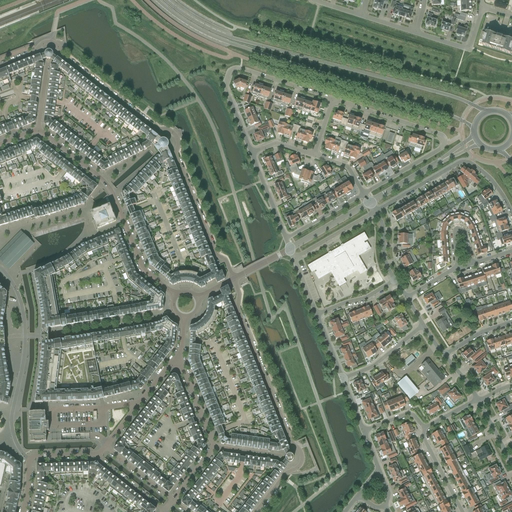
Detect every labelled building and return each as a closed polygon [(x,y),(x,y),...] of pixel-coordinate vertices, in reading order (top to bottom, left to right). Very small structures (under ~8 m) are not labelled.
[(379,0),(380,1),(376,0),(375,0),(375,1),(374,1),(373,4),(374,4),(373,8),(374,8),(373,9),(376,10),(377,9),(381,11),(384,2),(387,3),(387,0),(379,0)] [(399,17),(402,8),(397,7),(398,4),(395,3),(396,1),(392,0),(391,3),(390,8),(394,9),(392,14),(399,17)] [(406,9),(402,8),(399,17),(410,20),(413,8),(410,7),(409,11),(406,10),(406,9)] [(434,28),(436,23),(436,21),(431,19),(432,15),(428,14),(426,20),(425,22),(426,23),(425,25),(426,25),(426,26),(428,26),(429,26),(434,28)] [(443,21),(441,25),(440,29),(441,30),(441,31),(444,32),(444,31),(448,32),(450,25),(453,26),(456,18),(452,17),(451,23),(443,21)] [(467,27),(464,26),(463,29),(457,27),(455,34),(457,35),(456,36),(459,36),(464,37),(467,27)] [(511,39),(506,38),(505,38),(504,38),(505,35),(499,33),(498,36),(496,35),(497,35),(487,32),(484,31),(481,41),(484,42),(483,44),(483,45),(492,48),(511,54),(511,53),(511,51),(511,39)] [(40,55),(31,58),(33,65),(34,65),(36,65),(36,63),(42,60),(44,59),(46,58),(47,59),(49,59),(50,59),(52,60),(54,61),(53,62),(58,66),(58,68),(60,69),(65,63),(57,57),(56,58),(54,56),(53,55),(53,54),(52,52),(50,51),(48,50),(46,51),(45,53),(44,54),(43,55),(40,55)] [(43,62),(42,60),(36,63),(36,65),(35,70),(42,71),(42,66),(44,66),(44,62),(43,62)] [(57,73),(58,68),(58,66),(53,62),(52,64),(51,63),(50,67),(51,68),(51,72),(57,73)] [(72,69),(65,63),(60,69),(65,72),(64,74),(67,76),(72,69)] [(6,68),(0,70),(0,82),(10,79),(6,68)] [(77,73),(72,69),(67,76),(71,80),(72,80),(77,73)] [(40,81),(42,71),(35,70),(31,71),(31,73),(35,73),(34,80),(32,80),(40,81)] [(74,85),(81,76),(77,73),(72,80),(71,80),(70,81),(74,85)] [(86,80),(81,76),(74,85),(79,89),(86,80)] [(83,92),(90,83),(86,80),(79,89),(83,92)] [(239,80),(233,82),(234,84),(233,84),(235,88),(236,88),(236,89),(239,88),(244,89),(245,87),(247,88),(248,85),(246,84),(247,82),(239,80)] [(88,95),(94,87),(90,83),(83,92),(88,95)] [(252,94),(260,97),(263,87),(262,87),(263,85),(259,84),(258,86),(255,85),(253,90),(252,94)] [(92,99),(99,90),(94,87),(88,95),(92,99)] [(266,89),(263,87),(260,97),(266,99),(267,97),(268,97),(271,90),(270,90),(269,88),(268,87),(266,89)] [(38,96),(39,92),(28,90),(27,96),(31,96),(31,99),(30,102),(26,102),(25,107),(36,109),(37,103),(35,103),(36,100),(36,97),(38,97),(38,96)] [(97,102),(103,94),(99,90),(92,99),(97,102)] [(273,101),(280,104),(284,94),(283,94),(284,92),(280,91),(279,93),(276,92),(273,101)] [(55,103),(55,100),(58,101),(58,97),(62,98),(62,96),(60,95),(58,95),(56,95),(48,94),(46,102),(45,111),(54,112),(55,106),(55,103)] [(101,106),(108,97),(103,94),(97,102),(101,106)] [(287,95),(284,94),(280,104),(287,106),(288,104),(289,104),(291,97),(290,97),(290,95),(288,94),(287,95)] [(106,109),(112,101),(108,97),(101,106),(106,109)] [(294,108),(301,111),(305,101),(304,101),(304,99),(300,98),(300,100),(297,99),(295,103),(294,108)] [(117,104),(112,101),(106,109),(110,113),(117,104)] [(312,103),(307,101),(307,102),(305,101),(301,111),(309,113),(310,111),(312,103)] [(312,102),(312,103),(310,111),(317,114),(321,104),(319,104),(319,103),(315,102),(312,102)] [(122,108),(117,104),(110,113),(115,117),(122,108)] [(255,116),(252,108),(251,108),(250,106),(248,105),(244,107),(245,110),(244,111),(247,119),(255,116)] [(119,120),(126,111),(122,108),(115,117),(119,120)] [(124,123),(130,115),(126,111),(119,120),(124,123)] [(334,123),(343,126),(345,119),(342,118),(343,114),(337,112),(336,115),(334,114),(333,119),(335,120),(334,123)] [(35,120),(36,114),(27,113),(29,113),(28,117),(23,119),(22,118),(26,126),(32,123),(34,123),(35,122),(35,120)] [(128,127),(135,118),(130,115),(124,123),(128,127)] [(53,123),(50,121),(51,117),(44,116),(43,123),(49,128),(53,123)] [(257,119),(255,116),(247,119),(248,120),(246,121),(248,125),(249,124),(250,126),(254,125),(255,128),(261,125),(260,122),(260,123),(258,118),(257,119)] [(351,129),(355,118),(349,116),(348,120),(345,119),(343,126),(351,129)] [(20,128),(16,118),(11,120),(12,123),(9,124),(6,125),(5,122),(0,124),(4,134),(9,132),(12,130),(15,129),(15,130),(20,128)] [(26,126),(22,118),(17,120),(16,118),(20,128),(26,126)] [(134,129),(139,122),(135,118),(128,127),(133,130),(134,129)] [(361,120),(355,118),(351,129),(360,132),(362,125),(360,124),(361,120)] [(59,125),(55,121),(53,123),(49,128),(54,132),(59,125)] [(140,131),(144,125),(139,122),(134,129),(139,132),(137,134),(140,137),(142,135),(139,132),(140,131)] [(283,135),(287,125),(279,122),(277,129),(278,129),(277,133),(283,135)] [(360,132),(359,136),(368,139),(369,135),(373,124),(367,122),(365,126),(362,125),(360,132)] [(59,135),(65,127),(61,123),(59,125),(54,132),(59,135)] [(291,131),(294,132),(297,126),(293,124),(292,127),(287,125),(283,135),(284,136),(283,137),(288,139),(289,137),(291,131)] [(375,137),(378,126),(373,124),(369,135),(375,137)] [(152,131),(144,125),(140,131),(139,132),(142,135),(143,133),(147,137),(152,131)] [(256,134),(256,133),(255,134),(254,135),(254,136),(253,137),(255,141),(256,140),(257,142),(257,141),(258,142),(261,141),(260,140),(264,139),(262,134),(264,133),(264,134),(268,133),(267,131),(270,130),(268,125),(258,129),(260,132),(256,134)] [(302,141),(305,131),(299,129),(300,127),(297,126),(294,132),(297,134),(296,139),(296,140),(296,141),(301,143),(301,141),(302,141)] [(384,128),(378,126),(375,137),(381,139),(384,128)] [(63,139),(70,130),(65,127),(59,135),(63,139)] [(68,143),(75,134),(70,130),(63,139),(68,143)] [(162,139),(161,139),(160,138),(158,136),(152,131),(147,137),(146,139),(147,140),(148,140),(152,144),(154,145),(155,147),(158,151),(159,153),(161,155),(160,155),(164,162),(166,161),(172,159),(169,151),(168,149),(167,147),(168,146),(168,145),(168,144),(168,143),(167,142),(167,141),(166,141),(165,140),(164,139),(163,139),(162,139)] [(313,134),(305,131),(302,141),(308,144),(309,139),(311,140),(313,134)] [(73,147),(80,138),(75,134),(68,143),(70,144),(69,144),(71,146),(71,145),(73,147)] [(415,148),(418,137),(412,135),(411,137),(409,137),(408,142),(410,143),(409,146),(415,148)] [(424,139),(418,137),(415,148),(420,150),(421,147),(423,147),(425,142),(423,141),(424,139)] [(36,146),(37,138),(27,142),(30,148),(36,146)] [(45,145),(37,138),(36,146),(40,150),(45,145)] [(78,150),(84,142),(80,138),(73,147),(78,150)] [(331,151),(334,141),(326,138),(324,144),(326,145),(324,149),(331,151)] [(149,147),(152,144),(148,140),(147,140),(146,142),(140,145),(142,151),(149,147)] [(339,147),(342,148),(344,141),(341,140),(340,143),(334,141),(331,151),(331,153),(336,154),(336,153),(337,153),(339,147)] [(349,157),(353,147),(347,145),(348,143),(344,141),(342,148),(345,149),(343,155),(344,155),(343,157),(348,158),(349,157)] [(30,148),(27,142),(22,144),(26,152),(31,150),(30,148)] [(92,151),(91,151),(89,149),(87,147),(89,145),(84,142),(78,150),(82,154),(82,153),(83,153),(85,155),(87,157),(87,158),(92,161),(97,154),(99,153),(94,149),(92,151)] [(140,145),(138,143),(133,146),(137,153),(142,151),(140,145)] [(26,152),(22,144),(17,146),(21,156),(27,154),(26,152)] [(133,146),(132,144),(127,146),(132,156),(137,153),(133,146)] [(49,148),(45,145),(40,150),(39,151),(44,155),(49,148)] [(21,156),(17,146),(12,148),(16,158),(21,156)] [(132,156),(127,146),(122,149),(127,159),(132,156)] [(360,149),(353,147),(349,157),(356,159),(357,155),(358,156),(360,149)] [(16,158),(12,148),(11,149),(10,149),(8,149),(8,150),(7,150),(11,161),(16,158)] [(54,152),(49,148),(44,155),(42,157),(47,161),(54,152)] [(127,159),(122,149),(117,151),(122,161),(127,159)] [(11,161),(7,150),(1,153),(5,163),(11,161)] [(410,160),(408,157),(404,151),(405,151),(404,150),(398,153),(400,156),(398,157),(401,162),(403,161),(404,163),(410,160)] [(122,161),(117,151),(111,154),(112,156),(113,156),(117,164),(118,163),(121,162),(120,162),(122,161)] [(391,151),(383,155),(389,165),(391,168),(392,167),(392,168),(396,166),(395,165),(396,165),(395,164),(398,162),(391,151)] [(58,155),(54,152),(47,161),(52,164),(58,155)] [(275,164),(282,161),(281,159),(279,153),(267,159),(266,157),(262,158),(264,163),(265,163),(267,167),(275,164)] [(100,160),(102,158),(97,154),(92,161),(96,165),(100,160)] [(381,162),(377,164),(382,173),(385,172),(385,171),(387,169),(386,167),(389,165),(383,155),(382,154),(380,155),(382,157),(379,159),(381,162)] [(63,159),(58,155),(52,164),(56,168),(57,166),(63,159)] [(164,162),(160,155),(156,156),(153,161),(158,166),(159,166),(161,163),(164,162)] [(289,168),(290,171),(297,168),(296,164),(299,162),(297,156),(295,157),(295,155),(290,157),(290,159),(288,160),(291,167),(289,168)] [(113,156),(112,156),(107,159),(108,161),(109,161),(111,166),(117,164),(113,156)] [(71,165),(67,162),(63,159),(57,166),(62,169),(65,172),(71,176),(76,169),(71,165)] [(176,169),(172,159),(166,161),(167,165),(166,166),(168,172),(176,169)] [(109,161),(108,161),(104,163),(100,160),(96,165),(102,170),(105,171),(105,170),(111,166),(109,161)] [(373,178),(372,175),(366,165),(363,160),(358,162),(361,168),(362,167),(366,173),(362,175),(363,176),(362,176),(366,182),(367,182),(367,183),(371,181),(370,180),(371,180),(371,179),(373,178)] [(158,166),(153,161),(149,164),(156,172),(160,168),(159,166),(158,166)] [(382,173),(377,164),(373,166),(371,163),(370,163),(366,165),(372,175),(375,173),(376,176),(379,174),(379,175),(382,173)] [(156,172),(149,164),(146,168),(153,175),(156,172)] [(279,172),(275,164),(267,167),(271,176),(274,174),(276,177),(282,175),(280,171),(279,172)] [(322,173),(319,175),(322,181),(325,179),(324,178),(331,174),(329,171),(331,171),(328,166),(327,167),(326,166),(320,169),(322,173)] [(463,176),(457,179),(463,188),(468,185),(466,182),(468,181),(469,180),(472,182),(473,182),(476,185),(479,181),(476,178),(477,177),(476,177),(476,176),(474,174),(475,174),(471,171),(469,169),(468,170),(467,169),(467,170),(463,167),(460,171),(463,174),(464,175),(463,176)] [(153,175),(146,168),(142,172),(149,179),(153,175)] [(304,183),(308,171),(302,169),(301,172),(298,171),(297,168),(290,171),(292,174),(293,173),(294,174),(299,176),(298,179),(301,180),(300,182),(304,183)] [(75,180),(81,173),(76,169),(71,176),(75,180)] [(178,174),(176,169),(168,172),(166,172),(168,178),(178,174)] [(314,173),(308,171),(304,183),(308,184),(308,183),(311,183),(312,180),(318,182),(319,181),(320,183),(322,181),(319,175),(316,177),(313,176),(314,173)] [(149,179),(142,172),(138,176),(146,183),(149,179)] [(82,180),(85,176),(81,173),(75,180),(80,183),(82,181),(82,180)] [(180,178),(178,174),(168,178),(170,182),(180,178)] [(85,177),(85,176),(82,180),(82,181),(85,183),(86,187),(97,186),(92,182),(85,177)] [(146,183),(138,176),(135,179),(143,187),(146,183)] [(182,183),(180,178),(170,182),(172,187),(182,183)] [(277,193),(285,190),(282,182),(283,181),(282,178),(277,180),(279,183),(278,183),(278,184),(274,185),(276,189),(275,190),(276,193),(277,193)] [(143,187),(135,179),(132,183),(139,190),(143,187)] [(450,180),(445,183),(449,191),(455,188),(455,187),(458,185),(455,179),(453,180),(453,179),(451,180),(450,180)] [(341,180),(337,182),(345,195),(346,194),(347,195),(350,193),(350,192),(351,191),(352,190),(347,180),(342,182),(341,180)] [(345,195),(337,182),(339,184),(331,189),(332,191),(331,192),(335,199),(337,197),(338,198),(345,194),(345,195)] [(139,190),(132,183),(128,187),(132,191),(135,194),(139,190)] [(184,188),(182,183),(172,187),(174,191),(184,188)] [(449,191),(445,183),(445,184),(443,185),(443,184),(437,188),(442,195),(447,192),(449,191)] [(93,191),(97,186),(86,187),(87,192),(84,195),(88,198),(93,191)] [(128,195),(132,191),(128,187),(121,194),(125,203),(130,200),(128,195)] [(186,193),(184,188),(174,191),(176,196),(186,193)] [(442,195),(437,188),(432,191),(430,192),(434,200),(434,199),(436,198),(442,195)] [(84,203),(88,198),(84,195),(82,193),(83,192),(79,189),(78,191),(81,193),(78,196),(80,198),(82,201),(83,201),(83,202),(84,202),(84,203)] [(288,197),(285,190),(277,193),(280,200),(284,198),(284,199),(285,199),(287,202),(291,199),(289,196),(288,197)] [(335,199),(331,192),(330,190),(331,193),(327,195),(326,193),(320,196),(325,204),(328,203),(329,204),(331,202),(332,203),(336,201),(335,200),(335,199)] [(489,190),(488,190),(486,191),(485,191),(483,193),(477,198),(482,205),(487,202),(485,199),(492,195),(491,194),(492,193),(489,190)] [(434,200),(430,192),(424,195),(424,196),(423,197),(422,196),(422,197),(426,204),(426,203),(428,202),(428,203),(434,200)] [(188,197),(186,193),(176,196),(178,201),(188,197)] [(0,195),(0,225),(8,223),(6,215),(3,206),(0,206),(0,203),(2,203),(0,196),(0,195)] [(74,198),(73,196),(68,197),(71,208),(77,206),(76,206),(74,198)] [(78,196),(74,198),(76,206),(81,204),(82,205),(83,205),(84,204),(84,203),(84,202),(83,202),(83,201),(82,201),(80,198),(78,196)] [(326,205),(325,204),(320,196),(321,197),(317,200),(316,198),(311,200),(317,210),(319,208),(320,209),(321,210),(324,208),(323,207),(326,205)] [(71,208),(68,197),(63,199),(66,209),(71,208)] [(190,202),(188,197),(178,201),(180,206),(190,202)] [(426,204),(422,197),(417,200),(415,201),(418,208),(419,208),(420,207),(421,207),(426,204)] [(66,209),(63,199),(58,201),(61,211),(66,209)] [(142,210),(135,213),(134,209),(132,206),(136,204),(134,199),(130,200),(125,203),(128,212),(132,221),(144,216),(142,210)] [(314,211),(317,210),(311,200),(306,204),(307,205),(303,208),(302,206),(308,216),(309,217),(312,214),(312,213),(314,212),(314,211)] [(61,211),(58,201),(53,202),(56,213),(61,211)] [(418,208),(415,201),(413,202),(407,205),(411,213),(415,211),(418,214),(421,212),(419,208),(418,208)] [(489,205),(487,202),(482,205),(484,207),(486,206),(489,211),(499,206),(496,201),(489,205)] [(56,213),(53,202),(47,204),(51,214),(56,213)] [(191,207),(190,202),(180,206),(182,210),(191,207)] [(51,214),(47,204),(42,205),(45,216),(51,214)] [(45,216),(42,205),(37,207),(40,217),(45,216)] [(97,229),(116,222),(109,205),(91,212),(97,229)] [(411,213),(407,205),(401,209),(402,209),(400,210),(399,210),(404,217),(406,221),(410,219),(408,215),(411,213)] [(307,216),(308,216),(302,206),(293,211),(294,212),(297,218),(300,217),(302,219),(304,218),(304,219),(307,217),(307,216)] [(499,207),(499,206),(489,211),(492,216),(489,218),(490,220),(496,218),(495,215),(502,212),(501,210),(502,210),(500,207),(499,207)] [(32,208),(32,207),(26,209),(29,217),(30,217),(31,219),(35,218),(32,208)] [(40,217),(37,207),(32,208),(35,218),(35,219),(40,217)] [(193,211),(191,207),(182,210),(183,215),(193,211)] [(404,217),(399,210),(398,211),(397,210),(392,214),(396,221),(404,217)] [(195,216),(193,211),(183,215),(185,220),(195,216)] [(299,221),(297,218),(294,212),(288,214),(289,216),(286,218),(286,219),(290,228),(290,227),(291,228),(295,227),(294,226),(295,225),(294,224),(299,221)] [(458,220),(459,213),(449,215),(452,222),(458,220)] [(464,223),(469,217),(459,213),(458,220),(464,223)] [(448,226),(452,222),(449,215),(441,223),(448,226)] [(144,216),(132,221),(134,226),(144,222),(146,221),(146,219),(145,217),(144,216)] [(197,221),(195,216),(185,220),(187,225),(197,221)] [(475,225),(469,217),(464,223),(468,228),(475,225)] [(497,221),(496,218),(490,220),(491,223),(494,222),(496,228),(506,224),(506,223),(507,223),(506,219),(505,219),(504,218),(497,221)] [(199,225),(197,221),(187,225),(189,229),(199,225)] [(136,231),(146,227),(144,222),(134,226),(136,231)] [(447,232),(448,226),(441,223),(439,233),(447,232)] [(508,230),(506,224),(496,228),(498,233),(495,234),(496,237),(502,235),(501,232),(508,230)] [(201,230),(199,225),(189,229),(191,234),(201,230)] [(477,233),(475,225),(468,228),(469,231),(470,235),(471,235),(477,233)] [(138,237),(148,233),(146,227),(136,231),(138,237)] [(119,229),(114,231),(114,232),(105,236),(107,240),(110,239),(114,241),(119,229)] [(124,244),(120,234),(121,234),(119,229),(114,241),(117,242),(119,246),(119,245),(119,246),(124,244)] [(203,235),(201,230),(191,234),(193,239),(203,235)] [(34,244),(21,231),(0,252),(0,261),(9,269),(34,244)] [(140,242),(150,238),(148,233),(138,237),(140,242)] [(370,249),(367,243),(364,244),(363,242),(368,239),(364,233),(343,245),(343,246),(342,247),(341,246),(330,252),(331,253),(329,255),(329,254),(308,266),(311,272),(316,270),(317,272),(315,273),(318,279),(331,272),(339,286),(346,283),(343,279),(358,270),(360,274),(366,271),(358,256),(370,249)] [(480,240),(477,233),(471,235),(472,238),(473,242),(480,240)] [(402,248),(409,248),(411,247),(412,239),(407,239),(407,235),(399,234),(399,235),(398,235),(397,236),(397,238),(398,238),(398,239),(399,239),(398,244),(402,244),(402,248)] [(205,240),(203,235),(193,239),(195,244),(205,240)] [(503,238),(502,235),(496,237),(497,240),(499,239),(500,243),(501,245),(503,244),(506,243),(507,244),(509,243),(511,241),(511,240),(511,238),(511,236),(510,236),(503,238)] [(105,236),(99,238),(103,247),(109,244),(107,240),(105,236)] [(99,238),(98,238),(97,238),(95,239),(94,240),(97,249),(103,247),(99,238)] [(143,247),(152,243),(150,238),(140,242),(143,247)] [(94,240),(88,242),(92,251),(97,249),(94,240)] [(207,244),(205,240),(195,244),(197,248),(207,244)] [(482,247),(480,240),(473,242),(474,246),(475,250),(476,249),(476,250),(485,247),(485,246),(482,247)] [(88,242),(84,244),(83,244),(82,244),(87,253),(92,251),(88,242)] [(145,252),(154,248),(152,243),(143,247),(145,252)] [(82,244),(80,245),(81,246),(77,248),(83,256),(87,253),(82,244)] [(126,249),(124,246),(124,244),(119,246),(119,245),(119,246),(115,247),(117,252),(126,249)] [(209,249),(207,244),(197,248),(199,253),(209,249)] [(487,252),(485,247),(476,250),(478,255),(484,253),(487,252)] [(77,248),(73,252),(78,259),(83,256),(77,248)] [(147,258),(157,254),(154,248),(145,252),(147,258)] [(126,249),(117,252),(119,257),(120,257),(121,259),(122,262),(121,263),(123,268),(132,264),(129,256),(126,249)] [(211,254),(209,249),(199,253),(201,258),(205,257),(204,257),(211,254)] [(411,250),(408,251),(402,254),(404,257),(400,259),(403,264),(402,264),(402,265),(402,266),(403,267),(404,267),(404,268),(405,267),(405,268),(413,264),(411,260),(415,258),(412,253),(413,253),(411,250)] [(73,252),(68,255),(74,263),(74,262),(78,259),(73,252)] [(149,264),(158,258),(157,254),(147,258),(149,262),(148,263),(149,264)] [(215,264),(211,254),(204,257),(205,257),(206,261),(204,261),(207,268),(209,267),(215,264)] [(68,255),(64,258),(70,268),(75,264),(74,262),(74,263),(68,255)] [(448,259),(448,255),(441,256),(442,263),(438,265),(440,269),(445,266),(445,263),(449,263),(449,259),(448,259)] [(65,270),(70,268),(64,258),(60,260),(64,269),(65,270)] [(154,268),(161,260),(158,258),(149,264),(149,265),(150,265),(151,265),(154,268)] [(60,272),(64,269),(65,270),(64,269),(60,260),(55,262),(60,272)] [(163,265),(163,266),(165,264),(161,260),(154,268),(158,271),(163,265)] [(55,262),(51,265),(54,272),(55,274),(60,272),(55,262)] [(123,268),(125,273),(134,269),(132,264),(123,268)] [(218,273),(215,264),(209,267),(211,273),(209,274),(212,280),(215,279),(214,276),(218,273)] [(492,266),(495,276),(500,274),(500,272),(498,266),(497,264),(492,266)] [(37,296),(38,296),(37,296),(38,299),(39,299),(40,305),(39,306),(40,309),(41,313),(40,313),(41,317),(42,317),(42,319),(42,329),(41,329),(41,330),(42,330),(42,329),(48,328),(48,329),(48,328),(61,326),(62,327),(66,326),(66,325),(67,325),(65,317),(66,317),(65,315),(61,316),(54,275),(55,274),(54,272),(51,265),(41,269),(33,272),(35,281),(36,281),(38,292),(37,292),(37,296)] [(170,271),(163,266),(163,265),(158,271),(165,277),(168,274),(170,271)] [(495,276),(492,266),(487,268),(490,278),(495,276)] [(490,278),(487,268),(482,270),(482,272),(485,282),(486,281),(485,279),(490,278)] [(134,269),(125,273),(128,280),(136,274),(134,269)] [(414,269),(409,273),(410,276),(409,276),(413,282),(417,280),(417,281),(418,280),(419,280),(420,280),(420,279),(421,277),(417,271),(416,272),(414,269)] [(181,282),(179,270),(175,271),(176,273),(173,274),(177,284),(181,282)] [(196,277),(198,274),(194,273),(195,271),(192,270),(189,282),(193,284),(196,277)] [(219,272),(218,273),(214,276),(215,279),(216,280),(216,281),(217,283),(217,284),(217,283),(219,282),(220,282),(222,281),(224,280),(225,280),(225,279),(224,279),(224,277),(223,276),(223,274),(222,274),(222,272),(221,271),(221,272),(219,273),(219,272)] [(485,282),(482,272),(477,274),(480,283),(485,282)] [(134,284),(140,277),(136,274),(128,280),(134,284)] [(173,274),(170,275),(168,274),(165,277),(169,281),(169,282),(169,283),(172,285),(173,286),(173,285),(177,284),(173,274)] [(212,280),(209,274),(201,278),(205,284),(212,280)] [(480,283),(477,274),(472,275),(475,285),(480,283)] [(475,285),(472,275),(467,277),(470,287),(475,285)] [(140,277),(134,284),(138,288),(144,280),(140,277)] [(205,284),(201,278),(200,279),(196,277),(193,284),(197,285),(200,288),(201,288),(202,288),(205,286),(206,286),(205,285),(206,285),(205,284)] [(470,287),(467,277),(462,279),(462,278),(465,288),(470,287)] [(465,288),(462,278),(456,280),(457,282),(459,288),(460,290),(465,288)] [(143,290),(148,284),(144,280),(138,288),(142,292),(143,290)] [(152,287),(148,284),(143,290),(147,294),(152,287)] [(229,291),(229,289),(228,289),(228,287),(227,286),(227,287),(225,287),(224,288),(223,289),(222,289),(220,290),(219,290),(220,291),(221,293),(220,293),(221,293),(222,295),(223,298),(227,296),(228,296),(228,295),(230,294),(230,295),(231,294),(230,294),(230,292),(229,291)] [(152,287),(147,294),(151,297),(150,302),(145,303),(147,311),(157,309),(158,311),(159,311),(163,309),(163,308),(163,304),(163,300),(164,296),(165,295),(164,295),(161,292),(160,292),(159,293),(152,287)] [(424,298),(423,299),(426,305),(430,303),(431,304),(433,308),(439,304),(437,301),(439,300),(435,294),(433,296),(431,294),(430,295),(429,293),(428,294),(427,294),(425,296),(424,297),(424,298)] [(231,305),(227,296),(223,298),(222,295),(221,295),(219,297),(222,303),(223,302),(225,307),(231,305)] [(377,305),(373,308),(378,315),(381,313),(380,310),(382,309),(383,309),(386,307),(389,312),(395,308),(392,303),(393,302),(391,300),(389,296),(385,299),(384,297),(381,300),(382,301),(378,303),(379,304),(377,306),(377,305)] [(219,297),(213,300),(216,306),(222,303),(219,297)] [(213,300),(213,299),(212,298),(211,298),(208,300),(207,300),(207,305),(207,309),(214,311),(214,307),(216,306),(213,300)] [(507,313),(504,303),(498,305),(501,314),(507,313)] [(109,318),(115,317),(118,316),(119,316),(125,315),(124,305),(118,306),(118,308),(116,308),(114,308),(114,309),(113,305),(107,306),(108,308),(109,318)] [(235,315),(231,305),(225,307),(226,311),(225,312),(227,318),(229,317),(235,315)] [(366,307),(363,308),(367,318),(372,315),(369,306),(368,306),(368,305),(366,306),(366,307)] [(501,314),(498,305),(493,307),(496,316),(501,314)] [(476,312),(473,313),(475,319),(478,318),(479,322),(480,321),(480,322),(485,320),(482,310),(481,307),(477,308),(476,310),(476,312)] [(496,316),(493,307),(487,309),(490,318),(496,316)] [(367,318),(363,308),(361,309),(360,308),(358,309),(362,320),(367,318)] [(443,318),(437,322),(443,332),(447,329),(450,328),(453,326),(449,319),(445,312),(446,312),(443,308),(438,312),(440,315),(441,315),(443,318)] [(217,311),(214,311),(207,309),(206,313),(217,318),(218,315),(216,314),(217,311)] [(362,320),(358,309),(356,310),(356,311),(353,312),(357,322),(362,320)] [(490,318),(487,309),(482,310),(485,320),(490,318)] [(357,322),(353,312),(351,313),(350,312),(348,313),(349,314),(348,314),(352,324),(357,322)] [(217,318),(206,313),(204,317),(212,323),(214,320),(215,321),(217,318)] [(237,320),(235,315),(229,317),(227,318),(225,319),(227,324),(237,320)] [(396,323),(400,329),(401,328),(403,331),(407,329),(405,326),(407,324),(401,315),(394,319),(392,321),(394,324),(396,323)] [(175,331),(176,331),(177,331),(177,330),(177,326),(177,325),(173,323),(170,321),(167,317),(167,318),(167,317),(166,317),(162,319),(162,320),(162,321),(157,323),(154,323),(156,332),(159,331),(161,330),(166,334),(166,339),(174,340),(175,331)] [(212,323),(204,317),(201,320),(210,329),(212,326),(210,325),(212,323)] [(330,323),(328,323),(330,327),(331,326),(332,328),(333,331),(349,325),(347,322),(343,324),(342,322),(340,321),(338,322),(337,319),(335,320),(334,318),(331,319),(332,321),(329,322),(330,323)] [(210,329),(201,320),(198,323),(204,332),(206,330),(207,331),(210,329)] [(239,325),(237,320),(227,324),(229,329),(239,325)] [(204,332),(198,323),(194,325),(198,334),(198,335),(201,333),(202,335),(205,333),(204,332)] [(189,327),(189,331),(189,332),(190,332),(191,332),(190,339),(190,344),(189,349),(200,350),(200,345),(194,345),(195,340),(195,339),(195,335),(198,334),(194,325),(190,326),(189,326),(190,327),(189,327)] [(241,330),(239,325),(229,329),(231,334),(241,330)] [(345,331),(344,330),(343,327),(349,325),(333,331),(333,332),(332,332),(333,336),(334,335),(336,338),(340,337),(340,338),(341,342),(348,339),(347,336),(344,337),(343,335),(344,335),(343,332),(345,331)] [(96,400),(104,398),(102,390),(92,342),(92,343),(91,335),(71,338),(70,337),(64,338),(65,339),(48,342),(48,339),(48,338),(48,335),(48,332),(48,331),(48,329),(48,328),(42,329),(42,330),(41,330),(41,332),(41,333),(41,336),(41,339),(41,340),(41,343),(41,344),(42,344),(42,352),(41,352),(40,356),(41,356),(40,365),(39,365),(39,368),(40,368),(39,371),(39,372),(38,375),(39,376),(38,380),(37,380),(37,384),(38,384),(37,384),(36,388),(37,388),(36,395),(35,395),(34,403),(35,403),(42,403),(43,403),(43,402),(61,401),(61,402),(67,402),(67,401),(77,401),(83,401),(83,400),(96,400)] [(120,329),(113,331),(114,340),(120,339),(120,338),(122,337),(125,337),(125,338),(130,338),(129,328),(120,329)] [(243,335),(241,330),(231,334),(233,339),(243,335)] [(384,332),(380,335),(388,345),(389,343),(389,342),(391,341),(390,339),(392,337),(387,331),(385,333),(384,332)] [(245,340),(243,335),(233,339),(235,344),(245,340)] [(388,345),(380,335),(375,339),(376,340),(374,341),(375,342),(375,343),(378,347),(381,346),(383,348),(385,346),(386,346),(388,345)] [(511,344),(508,335),(503,336),(506,346),(511,344)] [(506,346),(503,336),(497,338),(500,347),(506,346)] [(500,347),(497,338),(492,340),(495,349),(500,347)] [(247,345),(245,340),(235,344),(237,349),(247,345)] [(485,346),(485,347),(486,352),(487,354),(490,354),(489,351),(495,349),(492,340),(487,341),(487,342),(486,342),(484,343),(485,346)] [(342,354),(343,357),(350,355),(350,354),(355,353),(355,352),(350,354),(348,350),(352,348),(351,344),(350,341),(342,344),(343,347),(344,348),(340,349),(340,350),(339,350),(341,354),(342,354)] [(375,349),(378,347),(375,343),(373,344),(373,343),(368,346),(367,344),(366,345),(373,356),(375,354),(375,353),(377,352),(375,349)] [(0,403),(2,402),(2,403),(8,405),(10,399),(8,398),(9,391),(10,391),(10,387),(10,383),(8,376),(9,376),(7,368),(6,361),(5,355),(4,354),(4,346),(5,346),(5,345),(5,344),(5,345),(0,345),(0,403)] [(169,352),(173,347),(166,344),(163,347),(169,352)] [(166,357),(169,352),(163,347),(161,345),(157,350),(166,357)] [(249,349),(247,345),(237,349),(239,353),(249,349)] [(373,356),(366,345),(360,348),(364,359),(367,357),(367,358),(369,357),(371,357),(373,356)] [(251,354),(249,349),(239,353),(241,358),(251,354)] [(461,354),(464,358),(464,357),(467,360),(470,357),(473,361),(482,353),(479,350),(476,353),(474,351),(472,352),(469,349),(468,350),(465,352),(464,351),(461,354)] [(162,362),(166,357),(157,350),(153,355),(162,362)] [(356,356),(355,353),(350,354),(350,355),(343,357),(348,368),(351,366),(352,369),(357,367),(356,364),(354,365),(352,360),(357,359),(356,356)] [(485,353),(475,362),(477,365),(473,367),(476,371),(475,371),(477,374),(478,373),(479,374),(486,368),(483,364),(487,361),(484,358),(487,356),(485,353)] [(253,359),(251,354),(241,358),(243,363),(253,359)] [(158,366),(162,362),(153,355),(149,360),(151,360),(152,361),(158,366)] [(255,364),(253,359),(243,363),(245,368),(255,364)] [(444,379),(437,371),(428,359),(421,365),(424,369),(421,372),(434,387),(444,379)] [(153,373),(154,372),(158,366),(152,361),(151,360),(149,360),(150,361),(147,365),(148,366),(146,368),(144,371),(143,370),(140,375),(141,375),(147,380),(153,373)] [(193,372),(202,368),(200,363),(191,367),(193,372)] [(257,369),(255,364),(245,368),(247,373),(257,369)] [(486,376),(482,379),(484,382),(484,383),(485,386),(486,385),(487,386),(495,381),(491,375),(494,373),(495,375),(498,373),(494,367),(491,369),(492,370),(485,374),(486,376)] [(195,377),(205,374),(202,368),(193,372),(195,377)] [(508,368),(503,370),(506,379),(507,378),(507,379),(509,378),(511,377),(511,375),(508,368)] [(259,374),(257,369),(247,373),(249,378),(259,374)] [(379,373),(377,374),(382,383),(389,378),(386,373),(384,375),(382,372),(380,373),(379,373)] [(171,376),(168,379),(173,383),(179,381),(177,377),(177,376),(176,375),(175,374),(174,374),(173,374),(172,375),(171,376)] [(197,382),(206,378),(205,374),(195,377),(197,382)] [(261,379),(259,374),(249,378),(251,383),(261,379)] [(374,381),(372,382),(376,390),(379,389),(380,389),(384,386),(382,383),(377,374),(374,376),(375,377),(372,378),(374,381)] [(141,376),(136,381),(141,389),(142,387),(147,380),(141,375),(140,375),(141,376)] [(405,377),(397,384),(410,399),(418,392),(405,377)] [(199,387),(209,383),(206,378),(197,382),(199,387)] [(168,379),(161,388),(166,391),(170,387),(171,388),(172,388),(173,383),(168,379)] [(263,384),(261,379),(251,383),(253,388),(263,384)] [(126,392),(131,391),(129,380),(123,381),(126,392)] [(140,389),(141,389),(136,381),(130,383),(129,380),(131,391),(139,389),(140,389)] [(120,394),(126,392),(123,381),(123,382),(123,384),(119,386),(118,383),(120,394)] [(183,391),(179,381),(173,383),(172,388),(174,388),(175,387),(178,393),(183,391)] [(367,388),(368,387),(363,385),(362,385),(361,381),(354,383),(354,384),(353,384),(354,388),(356,387),(358,393),(361,391),(363,395),(369,393),(367,388)] [(114,395),(120,394),(118,383),(112,384),(114,395)] [(201,392),(211,388),(209,383),(199,387),(201,392)] [(265,389),(263,384),(253,388),(255,393),(265,389)] [(450,400),(454,404),(458,401),(457,400),(461,397),(454,389),(450,392),(449,389),(445,385),(438,391),(440,394),(443,392),(445,394),(447,393),(447,394),(451,399),(450,400)] [(168,393),(166,391),(161,388),(158,392),(165,398),(168,393)] [(203,397),(213,393),(211,388),(201,392),(203,397)] [(267,394),(265,389),(255,393),(257,398),(267,394)] [(185,396),(183,391),(178,393),(175,394),(177,399),(185,396)] [(165,398),(158,392),(155,397),(162,402),(165,398)] [(205,403),(215,399),(213,393),(203,397),(205,403)] [(269,399),(267,394),(257,398),(259,403),(269,399)] [(364,410),(373,406),(371,402),(373,402),(372,400),(374,399),(372,394),(365,397),(366,400),(361,402),(363,405),(362,406),(363,409),(364,409),(364,410)] [(187,401),(185,396),(177,399),(179,405),(187,401)] [(401,396),(396,398),(396,399),(400,409),(402,408),(403,407),(405,406),(404,402),(408,400),(404,396),(401,397),(401,396)] [(162,402),(155,397),(151,401),(158,406),(162,402)] [(432,403),(428,405),(429,407),(426,408),(427,410),(426,411),(428,414),(429,414),(430,415),(439,410),(437,407),(439,406),(440,406),(442,403),(437,397),(434,400),(437,402),(436,403),(433,405),(432,403)] [(499,402),(495,404),(498,410),(500,413),(501,412),(503,411),(504,413),(511,408),(511,407),(511,405),(507,407),(506,403),(507,403),(504,397),(498,400),(499,402)] [(400,409),(396,398),(396,399),(391,401),(395,411),(397,410),(398,409),(400,408),(400,409)] [(207,408),(217,404),(215,399),(205,403),(207,408)] [(271,404),(269,399),(259,403),(261,408),(271,404)] [(158,406),(151,401),(148,405),(155,411),(158,406)] [(189,406),(187,401),(179,405),(181,410),(189,406)] [(395,411),(391,401),(383,404),(386,410),(388,409),(390,412),(392,411),(393,411),(395,411)] [(219,409),(217,404),(207,408),(209,413),(219,409)] [(273,409),(271,404),(261,408),(258,410),(259,411),(260,411),(261,414),(263,413),(273,409)] [(155,411),(148,405),(144,410),(151,415),(155,411)] [(189,406),(181,410),(179,411),(181,416),(191,412),(189,406)] [(376,413),(373,406),(364,410),(365,413),(366,413),(367,416),(366,416),(367,420),(368,419),(369,420),(373,418),(374,420),(378,418),(377,417),(379,417),(377,413),(376,413)] [(224,413),(223,409),(222,408),(219,409),(209,413),(211,418),(221,414),(224,413)] [(275,414),(273,409),(263,413),(265,418),(275,414)] [(151,415),(144,410),(141,414),(148,419),(151,415)] [(46,441),(46,440),(46,437),(46,436),(46,435),(46,433),(46,431),(47,431),(48,431),(49,431),(49,430),(48,423),(48,421),(47,421),(47,422),(46,422),(45,417),(46,417),(46,416),(45,416),(45,412),(45,411),(44,411),(42,411),(40,411),(34,411),(33,411),(33,412),(32,412),(30,412),(29,412),(29,413),(29,417),(29,418),(29,422),(29,423),(29,430),(29,432),(30,432),(30,436),(30,437),(30,441),(30,442),(31,442),(34,442),(35,442),(41,442),(43,442),(43,441),(45,441),(46,441)] [(507,423),(509,425),(511,423),(511,411),(507,414),(508,417),(505,419),(503,420),(505,424),(507,423)] [(194,423),(193,421),(192,418),(193,418),(193,417),(191,412),(181,416),(184,422),(187,420),(188,423),(189,425),(186,427),(188,432),(198,428),(196,423),(195,423),(194,423)] [(465,430),(474,425),(472,422),(473,422),(471,418),(472,417),(470,413),(465,416),(466,417),(462,419),(465,426),(466,425),(467,428),(465,430)] [(148,419),(141,414),(138,418),(145,424),(148,419)] [(213,423),(223,419),(221,414),(211,418),(213,423)] [(277,419),(275,414),(265,418),(267,423),(277,419)] [(145,424),(138,418),(134,423),(141,428),(145,424)] [(223,419),(213,423),(215,428),(218,435),(219,438),(221,441),(220,441),(221,443),(221,444),(222,444),(224,444),(230,445),(231,440),(230,440),(227,439),(224,437),(223,434),(224,433),(224,432),(221,426),(221,425),(225,424),(223,419)] [(279,424),(277,419),(267,423),(269,428),(279,424)] [(400,432),(402,431),(413,427),(411,424),(410,422),(404,424),(404,423),(401,425),(400,426),(400,428),(399,429),(400,432)] [(141,428),(134,423),(131,427),(138,433),(141,428)] [(281,430),(279,424),(269,428),(271,434),(273,433),(275,432),(281,430)] [(474,425),(465,430),(467,428),(470,433),(466,435),(468,439),(469,442),(477,438),(475,435),(478,433),(476,429),(477,428),(475,425),(474,425)] [(138,433),(131,427),(127,431),(134,437),(138,433)] [(414,430),(413,427),(402,431),(405,439),(411,437),(410,434),(414,432),(413,430),(414,430)] [(200,433),(198,428),(188,432),(190,438),(192,437),(200,433)] [(433,440),(443,435),(440,430),(439,429),(436,431),(437,431),(431,434),(433,436),(432,437),(433,440)] [(285,440),(281,430),(275,432),(273,433),(276,439),(277,438),(279,442),(285,440)] [(134,437),(127,431),(124,436),(130,440),(131,441),(134,437)] [(202,438),(200,433),(192,437),(194,442),(196,441),(202,438)] [(376,437),(374,438),(376,442),(377,441),(378,443),(378,442),(380,447),(387,444),(385,440),(383,433),(375,436),(376,437)] [(447,442),(443,435),(433,440),(435,443),(436,442),(437,444),(440,442),(441,445),(447,442)] [(124,436),(118,443),(124,448),(129,447),(129,446),(126,444),(130,440),(124,436)] [(412,440),(411,437),(405,439),(408,447),(418,443),(416,441),(415,438),(412,440)] [(204,444),(202,438),(196,441),(197,445),(195,448),(200,452),(204,448),(205,447),(205,445),(204,444)] [(280,463),(274,471),(280,475),(280,474),(281,472),(282,472),(286,467),(285,466),(288,463),(289,462),(290,462),(292,461),(293,459),(294,457),(293,455),(291,454),(290,453),(288,448),(289,448),(285,440),(279,442),(282,450),(283,450),(285,454),(286,455),(285,456),(285,458),(285,459),(285,460),(282,464),(280,463)] [(282,450),(279,442),(279,443),(277,444),(269,443),(268,450),(268,451),(270,452),(271,450),(278,451),(282,450)] [(442,454),(451,450),(447,442),(441,445),(443,448),(439,449),(442,454)] [(119,454),(120,454),(124,448),(118,443),(113,449),(119,454)] [(418,443),(408,447),(406,448),(410,456),(417,453),(416,450),(419,449),(418,446),(419,446),(418,443)] [(388,447),(387,444),(380,447),(381,449),(381,451),(380,452),(381,455),(383,455),(383,456),(387,455),(389,459),(397,456),(395,452),(393,449),(390,450),(388,446),(388,447)] [(462,447),(467,456),(474,452),(469,444),(462,447)] [(483,453),(477,456),(480,460),(485,458),(491,455),(486,446),(480,449),(481,449),(483,453)] [(120,454),(127,460),(132,454),(127,451),(129,449),(129,447),(124,448),(120,454)] [(197,456),(200,452),(195,448),(193,447),(190,451),(197,456)] [(194,460),(197,456),(190,451),(188,449),(185,454),(194,460)] [(444,459),(453,455),(451,450),(442,454),(444,459)] [(227,460),(228,454),(221,453),(221,452),(220,453),(215,459),(221,463),(223,460),(227,460)] [(131,463),(137,456),(133,453),(132,454),(127,460),(131,463)] [(412,458),(414,463),(423,458),(421,453),(412,458)] [(188,468),(190,466),(194,460),(185,454),(181,459),(183,460),(181,462),(179,464),(178,463),(174,468),(175,469),(182,475),(188,468)] [(249,465),(251,457),(246,456),(245,457),(245,458),(242,457),(240,457),(239,457),(240,456),(239,455),(234,454),(233,463),(238,464),(239,462),(241,462),(244,463),(244,465),(249,465)] [(136,467),(143,458),(138,455),(137,456),(131,463),(136,467)] [(447,464),(456,459),(453,455),(444,459),(447,464)] [(0,511),(16,511),(20,498),(22,490),(21,490),(22,482),(22,474),(22,466),(14,464),(15,460),(0,456),(0,511)] [(141,471),(148,462),(143,458),(136,467),(141,471)] [(267,458),(267,459),(266,466),(273,467),(272,472),(273,473),(274,471),(280,463),(277,461),(270,460),(269,458),(267,458)] [(391,475),(401,471),(398,472),(396,468),(398,467),(397,462),(395,458),(389,461),(391,464),(389,465),(389,467),(388,467),(389,471),(388,471),(389,475),(391,475)] [(426,463),(423,458),(414,463),(417,467),(426,463)] [(221,463),(215,459),(214,460),(212,463),(219,468),(222,464),(221,463)] [(450,470),(459,465),(456,459),(447,464),(450,470)] [(94,463),(88,463),(89,469),(94,469),(98,473),(102,467),(98,464),(97,462),(96,462),(94,463)] [(146,475),(153,466),(148,462),(141,471),(146,475)] [(219,468),(212,463),(209,467),(217,474),(221,470),(219,468)] [(428,468),(426,463),(417,467),(419,472),(428,468)] [(48,471),(54,471),(54,464),(53,464),(44,465),(44,472),(37,472),(37,482),(39,482),(44,483),(44,476),(47,476),(48,474),(48,471)] [(453,476),(462,471),(459,465),(450,470),(453,476)] [(501,475),(496,465),(491,467),(491,466),(488,468),(488,469),(490,473),(486,476),(488,480),(489,480),(489,481),(489,482),(490,484),(499,479),(497,477),(501,475)] [(151,478),(156,471),(157,470),(153,466),(146,475),(151,478)] [(102,478),(107,471),(102,467),(98,473),(97,474),(102,478)] [(217,474),(209,467),(205,471),(214,478),(217,474)] [(429,467),(428,468),(419,472),(422,477),(431,472),(429,467)] [(179,479),(182,475),(175,469),(172,474),(174,475),(179,479)] [(106,481),(111,474),(107,471),(102,478),(106,481)] [(155,481),(159,476),(160,475),(156,471),(151,478),(155,482),(155,481)] [(214,478),(205,471),(202,476),(211,482),(214,478)] [(274,482),(280,475),(274,471),(273,473),(269,478),(268,478),(274,482)] [(401,471),(391,475),(394,482),(398,481),(400,485),(408,481),(405,476),(403,477),(402,475),(401,476),(399,472),(401,471)] [(456,481),(465,477),(462,471),(453,476),(456,481)] [(431,472),(422,477),(425,483),(434,478),(431,473),(432,472),(431,472)] [(110,485),(116,478),(111,474),(106,481),(110,484),(110,485)] [(173,486),(179,479),(174,475),(170,479),(168,477),(167,477),(167,482),(173,486)] [(163,488),(167,482),(167,477),(165,477),(164,480),(159,476),(155,481),(163,488)] [(207,487),(211,482),(202,476),(196,483),(192,489),(197,493),(200,496),(204,491),(202,490),(203,488),(206,486),(207,487)] [(270,487),(274,482),(268,478),(269,478),(267,477),(263,482),(270,487)] [(459,487),(468,482),(465,477),(456,481),(459,487)] [(113,490),(120,481),(116,478),(110,485),(110,484),(109,486),(113,490)] [(437,484),(434,478),(425,483),(428,489),(437,484)] [(266,492),(270,487),(263,482),(261,480),(258,485),(266,492)] [(125,485),(120,481),(113,490),(118,493),(125,485)] [(495,491),(497,495),(508,489),(504,482),(501,484),(499,481),(494,484),(495,487),(494,487),(496,491),(495,491)] [(49,485),(44,483),(39,482),(37,488),(48,491),(49,485)] [(173,486),(167,482),(163,488),(169,492),(173,486)] [(462,493),(471,488),(468,482),(459,487),(462,493)] [(399,500),(411,494),(407,496),(405,492),(406,492),(406,491),(408,489),(407,487),(410,485),(409,483),(401,487),(403,489),(398,492),(399,495),(398,495),(398,496),(397,496),(399,500)] [(440,490),(437,484),(428,489),(431,495),(440,490)] [(122,497),(129,488),(125,485),(118,493),(122,497)] [(266,492),(258,485),(254,490),(263,497),(266,492)] [(47,496),(48,491),(37,488),(36,494),(47,496)] [(126,500),(133,491),(129,488),(122,497),(126,500)] [(465,498),(474,494),(471,489),(472,489),(471,488),(462,493),(465,498)] [(194,497),(197,493),(192,489),(186,497),(191,501),(192,501),(196,500),(196,499),(194,497)] [(510,492),(508,489),(497,495),(499,499),(500,498),(502,502),(499,503),(501,506),(507,503),(505,500),(505,501),(504,500),(508,497),(509,499),(511,496),(511,493),(511,492),(510,492)] [(263,497),(254,490),(251,494),(259,501),(263,497)] [(443,496),(440,490),(431,495),(434,501),(443,496)] [(131,503),(137,495),(133,491),(126,500),(131,503)] [(45,502),(47,496),(36,494),(35,500),(45,502)] [(259,501),(251,494),(247,498),(256,505),(259,501)] [(411,494),(399,500),(397,501),(400,507),(404,504),(406,509),(416,504),(414,501),(414,502),(413,500),(411,501),(410,499),(409,499),(407,496),(411,494)] [(468,503),(476,498),(474,494),(465,498),(468,503)] [(142,498),(137,495),(131,503),(135,507),(138,504),(142,499),(142,498)] [(192,502),(192,501),(191,501),(186,497),(186,496),(181,502),(187,507),(191,501),(192,502)] [(446,502),(443,496),(434,501),(437,507),(438,507),(447,502),(447,501),(446,502)] [(256,505),(247,498),(244,503),(253,509),(256,505)] [(479,503),(476,498),(468,503),(470,508),(479,503)] [(150,505),(149,505),(142,499),(138,504),(142,507),(140,510),(140,511),(145,510),(150,505)] [(44,508),(45,502),(35,500),(33,506),(44,508)] [(195,511),(199,507),(195,504),(197,502),(196,500),(192,501),(192,502),(191,501),(187,507),(194,511),(195,511)] [(449,506),(447,502),(438,507),(440,511),(449,507),(449,506)] [(247,511),(250,511),(253,509),(244,503),(241,507),(247,511)] [(511,511),(511,505),(511,503),(501,509),(502,511),(507,510),(507,511),(511,511)]
